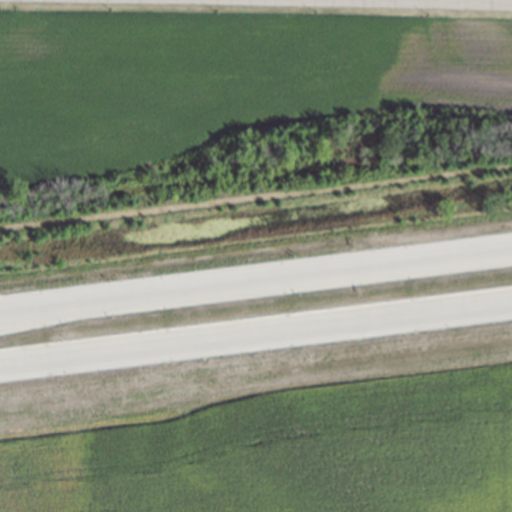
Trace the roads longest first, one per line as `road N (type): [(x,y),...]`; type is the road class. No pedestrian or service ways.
road 1 (primary): [(0,363),(511,299)]
road 2 (primary): [(511,247),(0,309)]
road 3 (tertiary): [(314,0),(511,3)]
